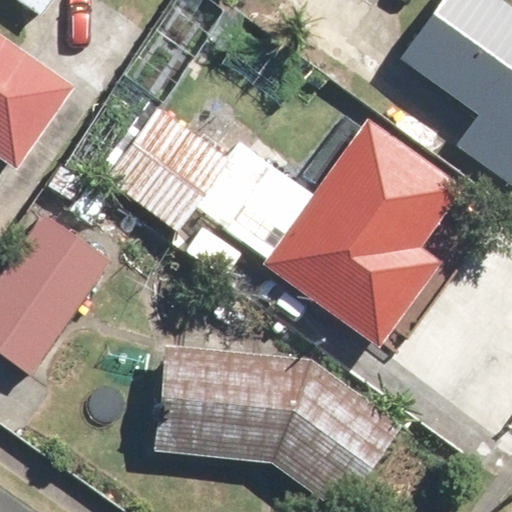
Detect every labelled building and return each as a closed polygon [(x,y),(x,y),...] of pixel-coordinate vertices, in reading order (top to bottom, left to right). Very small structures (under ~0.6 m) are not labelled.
[(15,0),(37,15),(47,0),(15,0)] [(511,13),(493,0),(442,0),(398,64),(473,116),(453,142),(511,185),(511,13)] [(0,179),(6,184),(72,92),(0,41),(0,179)] [(150,113),(105,175),(181,229),(226,167),(150,113)] [(367,339),(389,355),(449,274),(425,256),(466,196),(366,127),(266,271),(367,340),(367,339)] [(42,228),(0,288),(0,359),(26,377),(101,269),(42,228)] [(395,430),(320,377),(162,353),(145,460),(303,484),(338,509),(395,430)]
